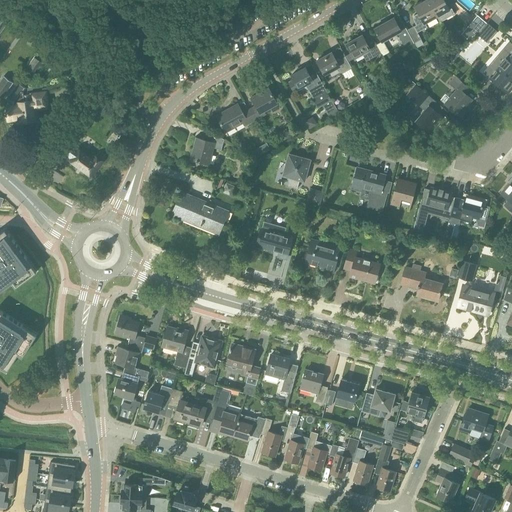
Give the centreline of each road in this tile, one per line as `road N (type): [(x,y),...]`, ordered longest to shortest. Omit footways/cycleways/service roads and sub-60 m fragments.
road 1 (secondary): [(511,383),(169,284),(123,263)]
road 2 (tertiary): [(134,175),(156,124),(181,98),(352,0)]
road 3 (residential): [(511,136),(480,163),(451,171),(309,135)]
road 4 (residential): [(250,470),(91,426)]
road 5 (residential): [(382,511),(250,470)]
road 6 (residential): [(399,511),(452,392)]
road 7 (residential): [(87,400),(82,342),(97,274)]
